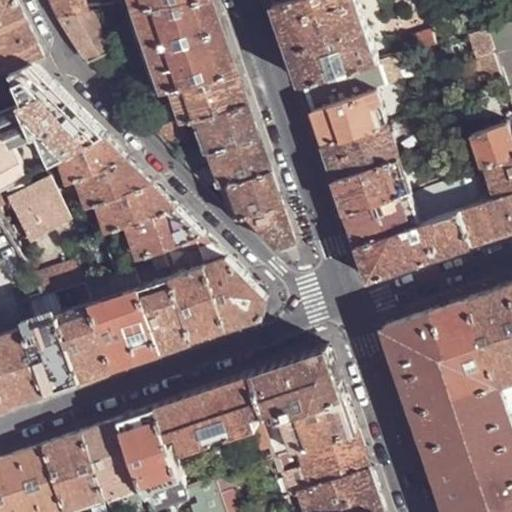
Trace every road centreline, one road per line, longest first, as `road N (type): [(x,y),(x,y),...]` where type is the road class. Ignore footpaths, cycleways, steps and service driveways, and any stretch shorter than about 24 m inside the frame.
road 1 (trunk): [(0,281),(511,415)]
road 2 (trunk): [(511,414),(0,281)]
road 3 (residential): [(352,309),(285,272),(113,120),(67,68),(35,0)]
road 4 (residential): [(352,309),(0,428)]
road 5 (secondary): [(248,0),(352,309)]
road 6 (secondary): [(352,309),(423,511)]
road 7 (residential): [(511,254),(352,309)]
